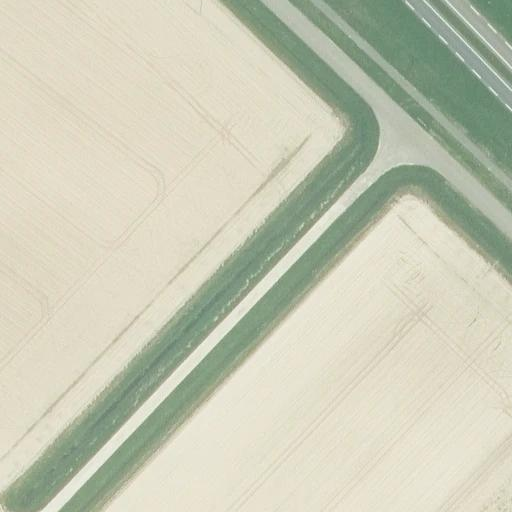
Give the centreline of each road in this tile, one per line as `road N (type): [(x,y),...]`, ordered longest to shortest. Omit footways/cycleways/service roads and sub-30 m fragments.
road 1 (track): [(48,511),(410,131)]
road 2 (unclassified): [(511,228),(270,0)]
road 3 (primary): [(412,0),(511,100)]
